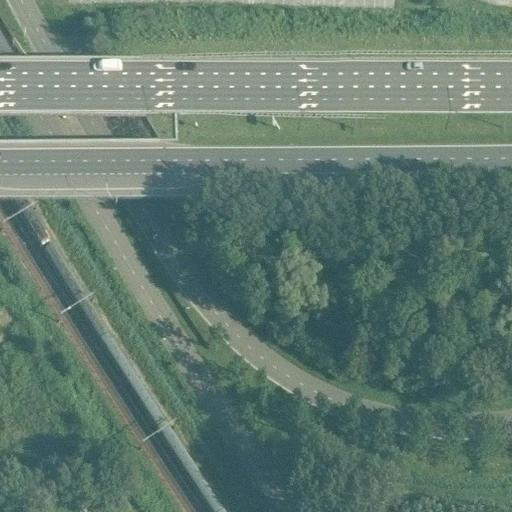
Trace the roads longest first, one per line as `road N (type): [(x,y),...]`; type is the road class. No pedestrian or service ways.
road 1 (secondary): [(18,0),(148,221),(213,310),(262,357),(382,417),(423,427),(511,425)]
road 2 (unclassified): [(283,511),(0,52)]
road 3 (primary): [(0,162),(511,159)]
road 4 (primary): [(511,94),(0,94)]
